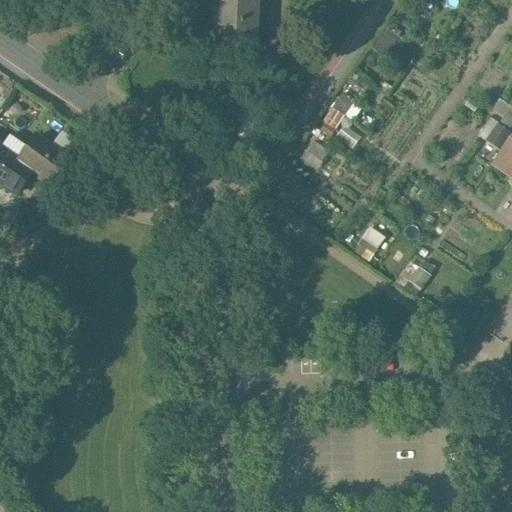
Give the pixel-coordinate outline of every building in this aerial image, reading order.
[(255,0),(219,0),(220,14),(255,17),(255,0)] [(255,17),(220,14),(219,31),(216,31),(216,50),(254,51),(255,17)] [(263,107),(240,106),(237,162),(261,163),(263,107)] [(511,132),(491,162),(511,177),(511,132)] [(69,160),(36,135),(17,161),(34,173),(51,186),(69,160)] [(313,143),(302,161),(319,170),(329,152),(313,143)] [(0,187),(15,199),(34,173),(17,161),(0,148),(0,187)]
